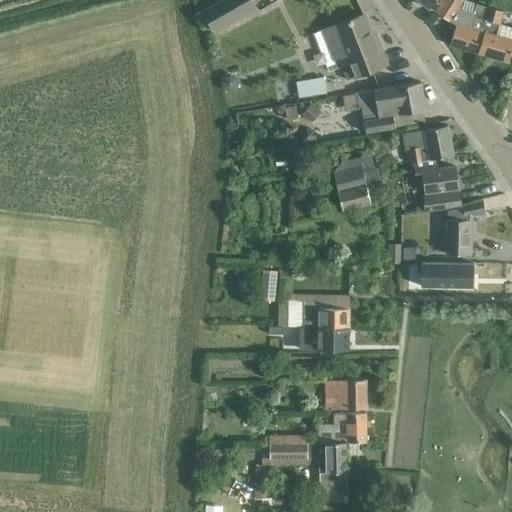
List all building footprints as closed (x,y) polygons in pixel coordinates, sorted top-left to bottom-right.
[(256,8),(257,7),(252,0),(224,0),(204,12),(210,22),(215,31),(238,18),(256,8)] [(485,18),(488,8),(466,1),(465,0),(443,0),(436,12),(457,26),(451,45),(479,53),(480,53),(487,27),(483,26),(485,18)] [(503,13),(488,8),(485,18),(483,26),(487,27),(480,53),(509,62),(511,51),(511,28),(499,24),(503,13)] [(374,40),(365,14),(321,31),(332,61),(344,57),(348,66),(352,64),(356,76),(387,64),(377,39),(374,40)] [(225,76),(222,81),(225,88),(230,90),(237,88),(239,82),(237,76),(231,73),(225,76)] [(322,77),(309,80),(311,95),(325,93),(322,77)] [(422,82),(357,92),(360,107),(362,106),(367,132),(396,127),(394,115),(424,110),(427,109),(422,82)] [(295,107),(284,109),(286,118),(296,116),(295,107)] [(310,107),(301,116),(309,124),(318,114),(310,107)] [(424,130),(403,134),(406,149),(409,149),(411,163),(454,155),(448,125),(424,130)] [(306,128),(301,132),(302,139),(308,142),(313,138),(312,131),(306,128)] [(294,153),(297,173),(313,170),(310,150),(294,153)] [(370,156),(345,162),(334,173),(343,210),(372,203),(368,188),(381,185),(377,171),(373,169),(370,156)] [(426,192),(459,188),(456,166),(439,168),(438,163),(415,166),(417,179),(424,178),(426,192)] [(426,211),(461,206),(459,191),(424,196),(426,211)] [(465,216),(486,213),(484,199),(448,210),(447,253),(469,254),(470,219),(465,219),(465,216)] [(388,247),(388,266),(400,266),(400,247),(388,247)] [(414,248),(402,248),(402,259),(414,259),(414,248)] [(474,286),(474,263),(421,262),(421,285),(474,286)] [(279,267),(278,279),(284,280),(284,276),(294,277),(295,269),(279,267)] [(263,273),(261,298),(273,299),(275,274),(263,273)] [(289,295),(288,325),(295,326),(298,326),(319,326),(347,327),(350,327),(350,308),(349,308),(349,296),(320,296),(289,295)] [(298,326),(298,348),(316,349),(338,349),(338,345),(346,345),(347,327),(319,326),(298,326)] [(334,409),(367,408),(366,380),(334,380),(334,409)] [(334,424),(317,425),(318,442),(319,442),(334,442),(347,442),(367,441),(366,412),(346,412),(346,413),(334,413),(334,424)] [(308,442),(263,442),(263,443),(263,455),(319,455),(319,463),(319,472),(321,472),(321,486),(345,486),(345,472),(347,472),(347,442),(334,442),(319,442),(318,442),(308,442)] [(252,460),(252,448),(241,448),(241,460),(252,460)] [(269,460),(268,495),(279,495),(281,460),(269,460)] [(256,465),(255,499),(267,499),(268,466),(256,465)]
